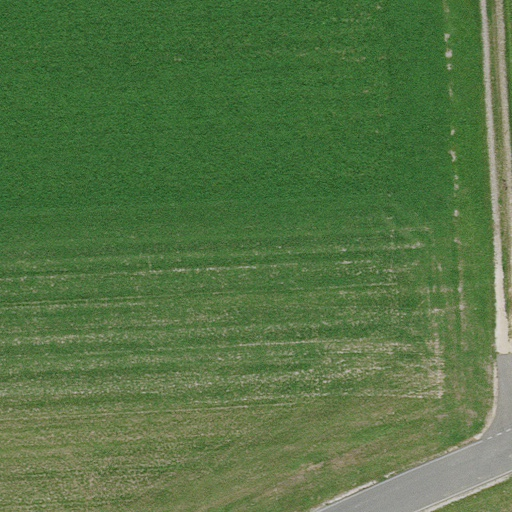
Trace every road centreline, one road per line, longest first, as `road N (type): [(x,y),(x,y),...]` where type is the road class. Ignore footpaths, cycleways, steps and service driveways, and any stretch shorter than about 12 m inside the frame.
road 1 (track): [(511,308),(493,0)]
road 2 (unclassified): [(511,453),(381,511)]
